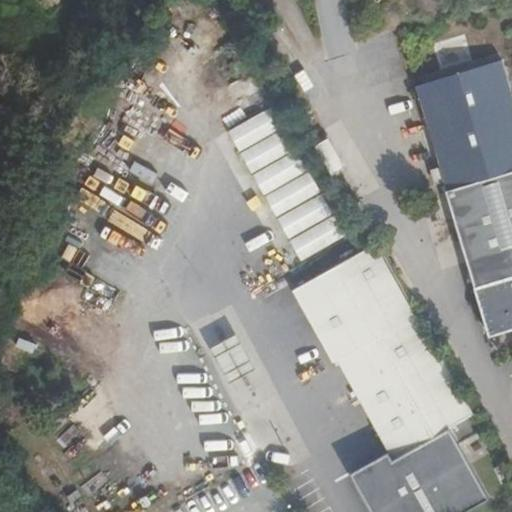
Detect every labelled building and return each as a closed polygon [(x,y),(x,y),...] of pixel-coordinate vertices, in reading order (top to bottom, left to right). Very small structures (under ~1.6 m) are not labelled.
[(418,84),(451,194),(511,175),(511,91),(502,59),(418,84)] [(257,176),(302,258),(344,234),(299,153),(257,176)] [(511,332),(511,175),(451,194),(491,339),(511,332)] [(337,363),(340,361),(420,315),(377,241),(294,289),(337,363)] [(476,414),(420,315),(340,361),(393,459),(407,452),(439,511),(461,511),(490,496),(452,427),(476,414)]
